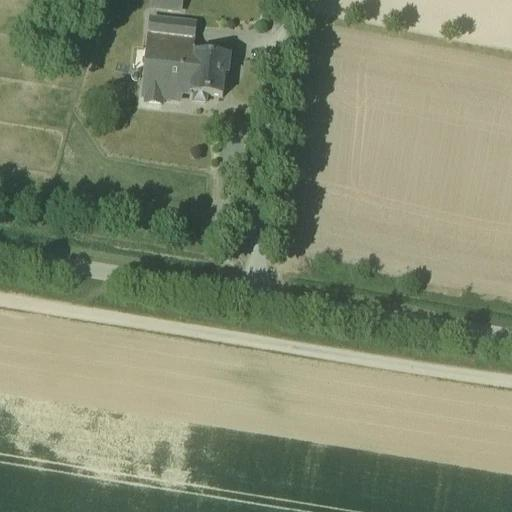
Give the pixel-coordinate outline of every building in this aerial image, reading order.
[(174,0),(154,0),(153,9),(173,12),(174,0)] [(193,26),(152,21),(150,37),(168,39),(191,41),(193,26)] [(190,57),(167,54),(168,39),(150,37),(143,100),(146,100),(145,105),(161,107),(162,102),(178,103),(179,95),(190,96),(194,57),(190,57)] [(191,41),(168,39),(167,54),(190,57),(191,41)] [(225,60),(194,57),(190,96),(194,97),(193,103),(205,105),(206,98),(221,99),(225,60)]
